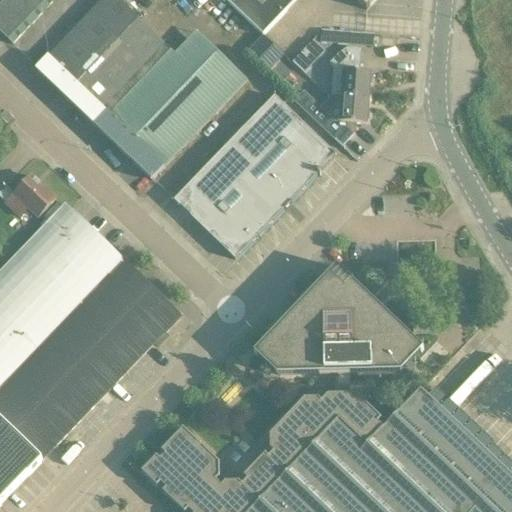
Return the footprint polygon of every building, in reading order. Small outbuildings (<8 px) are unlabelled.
[(5,0),(0,6),(0,34),(12,45),(55,0),(5,0)] [(94,127),(168,49),(116,0),(104,0),(37,71),(94,127)] [(224,0),(263,37),(298,0),(224,0)] [(354,0),(367,12),(378,0),(354,0)] [(322,32),(321,44),(373,49),(374,37),(322,32)] [(168,49),(94,127),(152,182),(247,83),(196,33),(175,55),(168,49)] [(342,96),(369,98),(371,73),(370,73),(370,74),(360,73),(362,51),(347,50),(339,55),(337,57),(329,65),(335,72),(344,71),(342,96)] [(369,98),(342,96),(340,123),(335,122),(304,93),(295,102),(336,140),(345,130),(350,135),(356,126),(366,126),(366,127),(367,127),(369,98)] [(275,98),(175,202),(236,262),(318,176),(320,178),(337,159),(335,158),(336,157),(275,98)] [(8,188),(0,193),(0,198),(7,204),(6,205),(20,218),(28,210),(39,220),(57,201),(33,177),(15,195),(8,188)] [(0,389),(122,263),(64,207),(0,273),(0,389)] [(181,320),(122,263),(0,389),(0,423),(42,464),(92,412),(155,347),(159,350),(170,338),(166,335),(181,320)] [(511,511),(511,479),(421,392),(384,430),(378,424),(381,421),(360,400),(355,402),(351,398),(350,376),(401,375),(424,351),(337,268),(254,356),(277,378),(338,377),(338,396),(328,396),(322,403),(319,400),(304,400),(269,437),(270,451),(273,454),(269,459),(265,455),(243,478),(247,481),(242,486),(239,483),(224,484),(221,487),(216,482),(220,479),(220,465),(184,431),(162,453),(165,456),(160,461),(156,458),(142,474),(157,489),(160,485),(166,491),(163,494),(181,511),(188,511),(511,511)] [(0,507),(42,464),(0,423),(0,507)]
